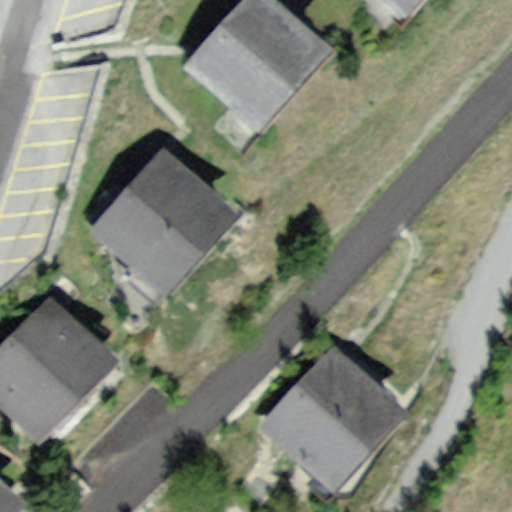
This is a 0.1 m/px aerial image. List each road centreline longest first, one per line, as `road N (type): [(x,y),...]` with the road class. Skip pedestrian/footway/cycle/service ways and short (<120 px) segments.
road 1 (residential): [(511,81),(100,511)]
road 2 (residential): [(0,124),(45,0)]
